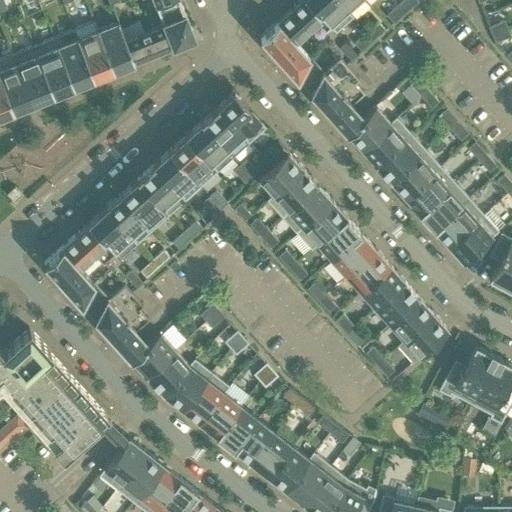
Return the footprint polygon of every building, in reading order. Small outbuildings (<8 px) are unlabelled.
[(166,0),(156,4),(163,23),(173,45),(194,36),(179,0),(166,0)] [(308,0),(298,0),(291,7),(310,28),(318,37),(330,26),(335,32),(336,31),(308,0)] [(336,0),(308,0),(336,31),(352,17),(336,0)] [(336,0),(352,17),(353,16),(347,10),(358,0),(336,0)] [(416,0),(402,0),(398,4),(405,11),(417,0),(416,0)] [(405,11),(398,4),(387,14),(393,22),(405,11)] [(339,125),(361,149),(396,117),(396,116),(390,121),(375,104),(362,115),(357,109),(351,103),(364,91),(355,81),(358,78),(339,56),(323,71),(295,41),(310,28),(291,7),(259,36),(339,125)] [(93,20),(73,29),(92,77),(112,69),(97,30),(93,20)] [(489,26),(492,34),(507,28),(504,20),(489,26)] [(118,21),(117,22),(133,61),(173,45),(163,23),(125,38),(118,21)] [(378,21),(366,32),(372,40),(384,29),(378,21)] [(117,22),(97,30),(112,69),(133,61),(117,22)] [(507,28),(492,34),(495,41),(510,35),(507,28)] [(73,29),(53,37),(72,85),(92,77),(73,29)] [(372,40),(366,32),(354,43),(361,50),(372,40)] [(53,37),(33,45),(52,93),(72,85),(53,37)] [(339,47),(350,59),(356,54),(345,42),(339,47)] [(33,45),(13,53),(32,101),(52,93),(33,45)] [(13,53),(0,57),(0,78),(12,109),(32,101),(13,53)] [(409,83),(420,95),(427,89),(417,77),(409,83)] [(0,78),(0,114),(12,109),(0,78)] [(427,89),(420,95),(431,107),(438,100),(427,89)] [(233,91),(217,105),(249,141),(265,126),(260,120),(250,108),(249,108),(233,91)] [(217,105),(201,120),(228,150),(233,156),(249,141),(217,105)] [(439,115),(450,127),(457,120),(446,108),(439,115)] [(361,149),(375,165),(411,133),(396,117),(361,149)] [(228,150),(201,120),(185,135),(217,170),(233,156),(228,150)] [(457,120),(450,127),(460,139),(468,132),(457,120)] [(375,165),(390,181),(425,149),(411,133),(375,165)] [(185,135),(168,149),(200,185),(217,170),(185,135)] [(278,140),(278,141),(269,149),(278,159),(287,151),(278,140)] [(467,147),(478,159),(485,153),(474,141),(467,147)] [(168,149),(152,164),(184,200),(200,185),(168,149)] [(390,181),(404,197),(440,165),(425,149),(390,181)] [(266,199),(267,199),(302,167),(287,151),(278,159),(258,177),(272,193),(266,199)] [(485,153),(478,159),(488,171),(496,164),(485,153)] [(246,159),(240,164),(250,176),(256,171),(246,159)] [(152,164),(136,178),(168,214),(184,200),(152,164)] [(250,176),(240,164),(234,170),(244,181),(250,176)] [(404,197),(419,213),(454,181),(440,165),(404,197)] [(267,199),(281,215),(317,183),(302,167),(267,199)] [(496,180),(507,192),(511,186),(511,182),(503,173),(496,180)] [(136,178),(120,193),(152,228),(168,214),(136,178)] [(419,213),(433,229),(469,197),(454,181),(419,213)] [(281,215),(296,232),(331,199),(317,183),(281,215)] [(216,190),(210,195),(220,207),(226,202),(216,190)] [(120,193),(104,207),(136,243),(152,228),(120,193)] [(220,207),(210,195),(204,201),(215,213),(220,207)] [(433,229),(448,245),(478,218),(483,213),(469,197),(433,229)] [(296,232),(310,248),(346,216),(331,199),(296,232)] [(234,208),(244,219),(252,213),(241,201),(234,208)] [(104,207),(88,221),(114,251),(130,237),(135,243),(136,243),(104,207)] [(317,243),(330,258),(360,232),(346,216),(310,248),(311,248),(317,243)] [(249,223),(260,235),(267,228),(256,217),(249,223)] [(478,218),(448,245),(463,262),(493,234),(478,218)] [(195,219),(183,230),(190,238),(202,227),(195,219)] [(124,351),(145,375),(175,348),(159,330),(147,341),(141,335),(136,329),(148,318),(139,307),(142,304),(123,283),(107,297),(80,267),(94,254),(102,262),(114,251),(88,221),(43,262),(124,351)] [(267,228),(260,235),(270,247),(278,240),(267,228)] [(190,238),(183,230),(171,241),(178,248),(190,238)] [(488,279),(509,290),(511,284),(511,240),(510,240),(511,237),(500,231),(488,254),(498,260),(488,279)] [(330,258),(345,274),(375,248),(360,232),(330,258)] [(163,248),(151,259),(158,266),(169,256),(163,248)] [(345,274),(359,290),(389,264),(375,248),(345,274)] [(278,255),(289,267),(296,260),(285,249),(278,255)] [(158,266),(151,259),(139,270),(146,277),(158,266)] [(296,260),(289,267),(299,279),(307,272),(296,260)] [(359,290),(374,306),(403,280),(389,264),(359,290)] [(124,275),(135,287),(141,281),(130,269),(124,275)] [(374,306),(388,323),(418,296),(403,280),(374,306)] [(307,287),(317,299),(325,293),(314,281),(307,287)] [(325,293),(317,299),(328,311),(336,305),(325,293)] [(388,323),(403,339),(432,312),(418,296),(388,323)] [(200,314),(206,320),(218,309),(212,303),(200,314)] [(218,309),(206,320),(211,326),(223,315),(218,309)] [(432,312),(403,339),(396,344),(412,361),(448,329),(432,312)] [(335,320),(346,332),(353,326),(343,314),(335,320)] [(353,326),(346,332),(357,344),(364,337),(353,326)] [(0,377),(1,376),(49,429),(51,427),(61,438),(53,445),(62,455),(99,422),(99,423),(100,424),(110,433),(119,442),(119,443),(121,444),(98,474),(116,488),(146,450),(128,436),(127,437),(126,436),(116,427),(107,418),(106,416),(107,415),(49,351),(50,350),(29,327),(3,351),(0,347),(0,377)] [(225,341),(230,347),(242,336),(237,330),(225,341)] [(242,336),(230,347),(235,353),(247,342),(242,336)] [(450,392),(469,402),(496,355),(475,344),(464,364),(454,358),(438,389),(449,395),(450,392)] [(365,352),(375,364),(383,357),(372,345),(365,352)] [(145,375),(162,393),(194,358),(194,357),(188,363),(175,348),(145,375)] [(511,364),(496,355),(469,402),(490,413),(489,416),(500,422),(511,399),(511,389),(506,386),(511,374),(511,364)] [(383,357),(375,364),(386,376),(394,369),(383,357)] [(162,393),(181,409),(211,371),(194,358),(162,393)] [(254,373),(259,379),(271,369),(266,363),(254,373)] [(271,369),(259,379),(265,385),(277,375),(271,369)] [(181,409),(198,422),(228,384),(211,371),(181,409)] [(198,422),(216,435),(240,404),(224,391),(229,385),(228,384),(198,422)] [(282,395),(295,405),(301,397),(288,387),(282,395)] [(301,397),(295,405),(307,415),(313,407),(301,397)] [(216,435),(233,449),(257,417),(240,404),(216,435)] [(0,428),(0,447),(25,424),(16,414),(0,428)] [(316,422),(329,431),(335,424),(322,414),(316,422)] [(233,449),(250,462),(274,431),(257,417),(233,449)] [(335,424),(329,431),(341,441),(347,433),(335,424)] [(250,462),(267,475),(292,444),(274,431),(250,462)] [(359,441),(352,436),(342,449),(349,454),(359,441)] [(267,475),(284,489),(314,451),(313,450),(308,456),(292,444),(267,475)] [(163,463),(146,450),(116,488),(133,501),(163,463)] [(284,489),(301,502),(330,464),(314,451),(284,489)] [(461,473),(473,475),(475,458),(463,456),(461,473)] [(151,511),(180,477),(163,463),(133,501),(146,511),(151,511)] [(301,502),(313,511),(324,511),(347,477),(330,464),(301,502)] [(179,511),(197,490),(180,477),(151,511),(179,511)] [(347,477),(324,511),(366,511),(373,500),(363,494),(366,487),(347,477)] [(206,511),(214,503),(197,490),(179,511),(206,511)] [(413,511),(415,504),(393,498),(394,495),(381,493),(376,511),(413,511)] [(84,511),(96,511),(97,511),(87,500),(79,507),(84,511)] [(224,511),(214,503),(206,511),(224,511)]
